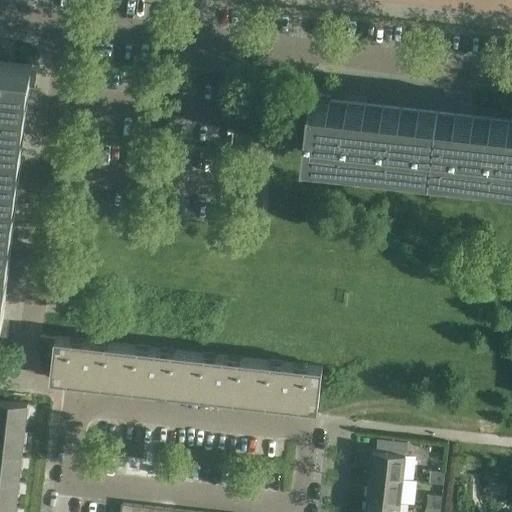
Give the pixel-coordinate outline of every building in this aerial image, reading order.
[(0,333),(2,334),(3,319),(3,317),(5,302),(5,299),(13,230),(26,118),(32,67),(32,65),(13,63),(0,61),(0,333)] [(304,152),(304,153),(511,176),(511,119),(310,97),(304,152)] [(274,149),(293,151),(296,127),(276,125),(274,149)] [(40,335),(38,355),(53,357),(55,336),(40,335)] [(117,385),(122,343),(55,336),(53,357),(50,377),(117,385)] [(184,392),(188,351),(122,343),(117,385),(184,392)] [(188,351),(184,392),(251,400),(255,359),(188,351)] [(255,359),(251,400),(317,407),(322,366),(255,359)] [(0,511),(15,511),(17,497),(28,403),(0,399),(0,511)] [(372,449),(369,474),(403,478),(407,441),(378,438),(376,450),(372,449)] [(444,471),(430,470),(429,482),(443,483),(444,471)] [(369,474),(367,498),(400,501),(403,478),(369,474)] [(441,496),(427,494),(426,504),(440,506),(441,496)] [(367,498),(365,511),(398,511),(400,501),(367,498)] [(121,502),(120,511),(131,511),(132,504),(121,502)]
